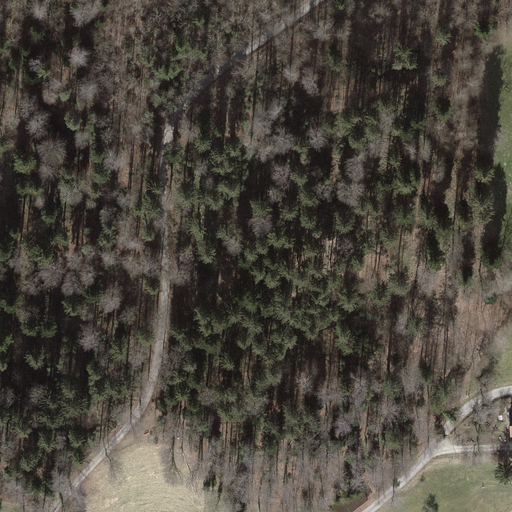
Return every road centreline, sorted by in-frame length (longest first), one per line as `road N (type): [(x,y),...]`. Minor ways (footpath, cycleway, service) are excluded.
road 1 (track): [(54,511),(152,391),(169,331),(169,156),(194,94),(320,0)]
road 2 (unclassified): [(369,511),(457,417),(481,399),(511,391)]
